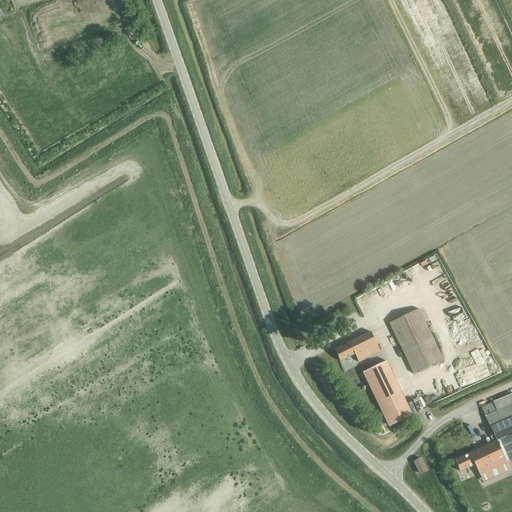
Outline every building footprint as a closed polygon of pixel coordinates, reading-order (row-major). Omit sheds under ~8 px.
[(111,0),(46,0),(54,22),(83,12),(88,27),(117,18),(111,0)] [(389,325),(414,375),(443,360),(418,310),(389,325)] [(354,355),(358,362),(380,352),(371,332),(334,350),(340,362),(354,355)] [(412,415),(386,361),(364,372),(390,426),(412,415)] [(511,399),(511,398),(481,412),(493,437),(509,461),(511,459),(511,399)] [(495,442),(455,461),(460,470),(475,465),(479,472),(504,461),(495,442)] [(414,462),(420,474),(426,471),(421,459),(414,462)] [(486,472),(491,488),(500,486),(494,469),(486,472)]
